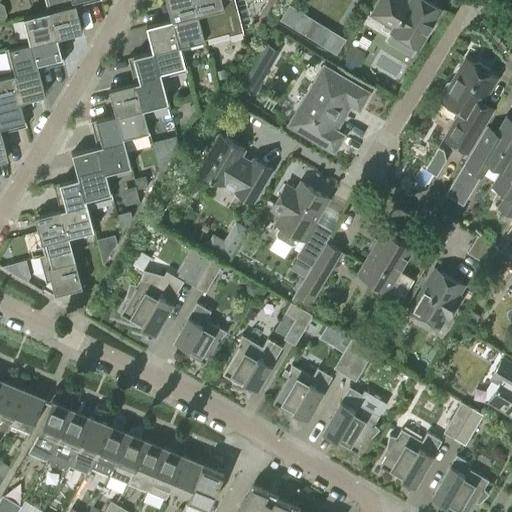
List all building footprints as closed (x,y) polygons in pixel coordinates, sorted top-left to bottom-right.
[(57,36),(82,30),(76,5),(75,5),(73,0),(46,0),(49,10),(57,37),(57,36)] [(173,18),(180,45),(205,38),(194,0),(166,0),(172,18),(173,18)] [(194,0),(205,38),(228,32),(229,35),(243,31),(235,0),(194,0)] [(434,21),(441,9),(426,0),(409,0),(408,4),(403,1),(402,0),(380,0),(372,14),(394,27),(392,31),(419,47),(426,34),(431,33),(435,25),(434,21)] [(38,68),(39,68),(64,62),(57,36),(57,37),(49,10),(24,17),(30,42),(31,41),(38,68)] [(331,30),(302,12),(292,27),(322,45),(331,30)] [(161,77),(162,76),(187,70),(180,45),(173,18),(172,18),(147,25),(153,50),(154,50),(161,77)] [(19,100),(20,100),(45,93),(39,68),(38,68),(31,41),(30,42),(5,48),(11,73),(12,73),(19,100)] [(264,42),(253,61),(268,70),(279,51),(264,42)] [(363,56),(350,48),(344,58),(357,66),(363,56)] [(142,108),(143,108),(168,102),(162,76),(161,77),(154,50),(153,50),(128,57),(135,82),(142,108)] [(486,96),(497,77),(490,73),(489,68),(478,61),(472,63),(466,59),(452,81),(447,83),(442,90),(444,96),(441,100),(462,112),(458,118),(457,117),(444,138),(467,152),(490,112),(483,108),(485,104),(481,102),(485,95),(486,96)] [(368,92),(324,66),(289,124),(334,151),(343,135),(333,128),(348,102),(359,108),(368,92)] [(225,77),(223,69),(215,71),(217,79),(225,77)] [(1,132),(27,125),(20,100),(19,100),(12,73),(11,73),(0,76),(0,128),(1,132)] [(117,113),(124,140),(150,133),(143,108),(142,108),(135,82),(109,88),(116,114),(117,113)] [(105,172),(106,172),(131,165),(124,140),(117,113),(116,114),(91,120),(97,145),(98,145),(105,172)] [(489,161),(502,168),(502,169),(511,152),(511,116),(511,118),(506,115),(492,139),(481,133),(445,194),(463,205),(489,161)] [(253,200),(272,169),(253,158),(251,161),(241,155),(245,149),(219,133),(198,168),(224,183),(225,186),(231,190),(235,189),(253,200)] [(86,203),(87,203),(112,197),(106,172),(105,172),(98,145),(97,145),(72,152),(79,177),(86,203)] [(511,152),(502,169),(502,168),(493,184),(506,192),(498,205),(511,213),(511,152)] [(430,161),(425,169),(436,175),(441,167),(430,161)] [(61,208),(68,235),(69,235),(94,228),(87,203),(86,203),(79,177),(54,183),(60,209),(61,208)] [(410,178),(407,177),(404,177),(401,179),(400,181),(400,184),(402,187),(404,188),(407,188),(410,187),(412,184),(411,181),(410,178)] [(145,179),(135,181),(137,189),(147,186),(145,179)] [(271,208),(280,214),(276,222),(279,224),(275,232),(276,237),(289,245),(295,243),(299,236),(304,239),(295,255),(312,265),(326,241),(330,234),(313,223),(328,198),(316,191),(300,181),(295,189),(286,184),(271,208)] [(72,247),(69,235),(68,235),(61,208),(60,209),(35,215),(38,228),(45,253),(45,254),(72,247)] [(129,210),(117,213),(122,234),(131,218),(129,210)] [(168,228),(173,227),(176,222),(175,217),(170,215),(165,216),(162,220),(164,225),(168,228)] [(235,224),(231,231),(241,237),(246,228),(237,223),(235,224)] [(399,270),(412,248),(383,231),(358,272),(387,289),(388,288),(402,297),(413,278),(399,270)] [(487,264),(498,247),(477,234),(467,252),(487,264)] [(212,237),(206,248),(227,260),(234,248),(216,237),(212,237)] [(312,265),(294,293),(310,303),(342,250),(326,241),(312,265)] [(52,280),(55,292),(82,285),(72,247),(45,254),(45,253),(39,255),(46,281),(52,280)] [(185,276),(196,283),(212,255),(201,249),(185,276)] [(506,255),(497,250),(497,249),(486,267),(495,273),(506,255)] [(212,255),(196,283),(207,289),(223,262),(212,255)] [(143,269),(141,276),(137,284),(129,282),(126,296),(129,298),(120,313),(142,325),(144,322),(157,330),(179,292),(177,290),(183,280),(166,270),(163,275),(143,269)] [(460,297),(457,295),(463,285),(441,272),(436,282),(429,278),(411,310),(415,312),(416,317),(424,322),(429,321),(433,323),(440,313),(448,318),(460,297)] [(260,285),(249,279),(246,284),(248,293),(254,296),(260,285)] [(205,362),(219,339),(227,331),(206,319),(211,310),(196,302),(174,340),(187,348),(185,351),(205,362)] [(296,342),(312,314),(291,302),(285,312),(295,318),(285,335),(296,342)] [(328,325),(321,337),(344,350),(351,338),(328,325)] [(257,388),(282,346),(267,338),(262,346),(241,334),(238,345),(222,372),(242,384),(244,381),(257,388)] [(346,371),(362,343),(351,337),(351,338),(344,350),(335,365),(346,371)] [(373,350),(362,343),(346,371),(357,377),(373,350)] [(488,401),(511,415),(511,361),(503,356),(490,379),(499,384),(488,401)] [(307,418),(332,376),(317,367),(312,376),(291,363),(288,374),(272,402),(292,413),(294,410),(307,418)] [(24,390),(5,382),(0,394),(0,418),(2,420),(0,424),(0,428),(5,431),(10,423),(24,390)] [(366,437),(369,439),(379,429),(374,423),(379,415),(358,403),(363,394),(349,386),(324,428),(337,436),(335,439),(357,452),(366,437)] [(24,390),(10,423),(30,431),(44,398),(24,390)] [(57,442),(71,409),(51,401),(37,434),(28,452),(47,460),(57,442)] [(455,435),(472,408),(461,401),(445,429),(455,435)] [(483,414),(472,408),(455,435),(466,442),(483,414)] [(71,409),(57,442),(47,460),(66,468),(76,450),(90,417),(71,409)] [(95,458),(108,425),(90,417),(76,450),(95,458)] [(127,433),(108,425),(95,458),(90,467),(109,475),(114,466),(127,433)] [(416,482),(441,440),(427,431),(422,440),(401,428),(396,436),(389,434),(385,448),(388,450),(379,465),(401,478),(403,474),(416,482)] [(127,433),(114,466),(109,475),(127,482),(132,474),(146,441),(127,433)] [(151,482),(165,448),(146,441),(132,474),(127,482),(146,490),(151,482)] [(165,448),(151,482),(146,490),(165,498),(170,489),(184,456),(165,448)] [(468,511),(475,501),(478,503),(488,493),(483,488),(488,479),(467,467),(470,463),(456,454),(433,492),(447,500),(445,503),(459,511),(468,511)] [(184,456),(170,489),(189,497),(203,464),(184,456)] [(223,472),(203,464),(189,497),(190,498),(185,509),(192,511),(204,511),(208,505),(209,506),(223,472)] [(268,491),(252,484),(236,511),(301,511),(297,510),(299,507),(264,492),(265,491),(267,492),(268,491)] [(0,511),(16,511),(21,505),(2,494),(0,498),(0,511)] [(105,510),(109,511),(130,511),(110,500),(105,510)]
